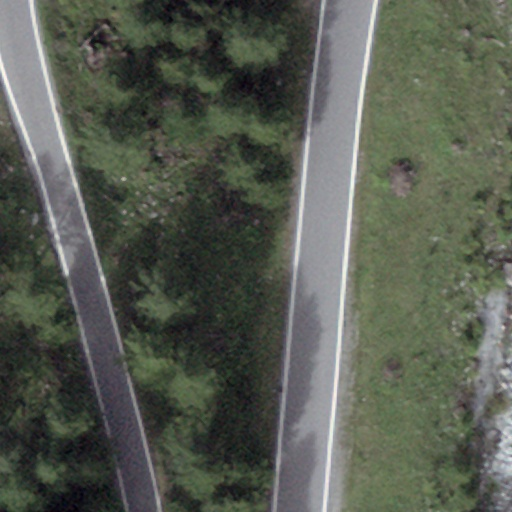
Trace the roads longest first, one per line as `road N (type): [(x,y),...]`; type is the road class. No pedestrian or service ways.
road 1 (secondary): [(13,0),(146,511)]
road 2 (secondary): [(300,511),(351,0)]
